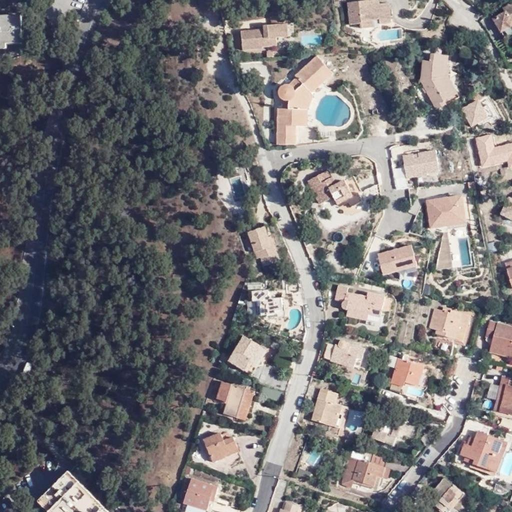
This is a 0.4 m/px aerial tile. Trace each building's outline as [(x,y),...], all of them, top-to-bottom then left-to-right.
[(380,5),(379,0),(348,3),(350,24),(360,23),(360,20),(374,19),(380,18),(381,23),(392,22),(390,4),(380,5)] [(511,3),(504,8),(506,12),(494,19),(505,37),(511,33),(511,3)] [(0,12),(0,44),(7,45),(7,41),(21,41),(21,13),(0,12)] [(264,30),(241,32),(243,50),(263,48),(262,47),(277,45),(276,38),(288,37),(286,16),(271,17),(272,25),(264,26),(264,30)] [(374,19),(360,20),(360,23),(361,28),(375,27),(374,19)] [(423,60),(421,80),(436,109),(459,97),(448,77),(449,66),(447,66),(449,56),(432,54),(431,61),(423,60)] [(281,97),(283,99),(283,109),(279,109),(278,135),(292,135),(292,126),(296,126),(307,126),(307,110),(313,95),(311,93),(333,73),(318,56),(296,76),(298,78),(289,86),(284,86),(281,89),(280,94),(281,97)] [(292,126),(292,135),(278,135),(278,144),(295,145),(296,126),(292,126)] [(497,151),(491,134),(477,139),(482,156),(497,151)] [(407,178),(428,175),(427,173),(440,171),(436,150),(418,153),(419,158),(414,159),(413,154),(403,156),(407,178)] [(331,178),(327,171),(308,180),(320,204),(334,197),(338,204),(347,199),(352,207),(363,201),(359,193),(362,191),(354,176),(337,185),(333,177),(331,178)] [(452,197),(427,201),(431,228),(444,232),(448,234),(448,229),(447,226),(467,223),(463,197),(452,198),(452,197)] [(268,237),(264,227),(249,232),(258,259),(261,257),(264,266),(280,261),(274,246),(271,247),(268,237)] [(453,267),(448,234),(444,232),(436,269),(453,267)] [(383,274),(398,270),(417,265),(412,245),(378,254),(383,274)] [(417,265),(398,270),(400,278),(414,281),(417,265)] [(346,309),(349,309),(347,316),(380,323),(386,296),(368,292),(367,297),(347,293),(348,287),(339,285),(336,300),(345,302),(343,304),(343,307),(346,309)] [(293,306),(292,293),(282,293),(282,298),(273,299),(269,295),(269,292),(267,290),(265,290),(264,292),(263,291),(253,291),(254,301),(257,301),(258,316),(276,314),(276,311),(283,311),(283,307),(293,306)] [(435,309),(430,327),(437,329),(436,333),(464,341),(470,316),(452,311),(451,313),(443,311),(435,309)] [(490,352),(511,357),(511,326),(490,321),(486,336),(493,338),(490,352)] [(248,372),(262,347),(244,337),(229,361),(248,372)] [(336,344),(331,360),(359,369),(366,349),(347,343),(345,341),(341,341),(339,345),(336,344)] [(267,350),(262,347),(248,372),(252,374),(267,350)] [(405,382),(419,386),(424,367),(390,356),(387,365),(396,368),(390,389),(400,392),(402,386),(404,387),(405,382)] [(424,367),(419,386),(418,389),(424,391),(427,389),(433,369),(424,367)] [(511,378),(503,376),(501,383),(507,385),(506,389),(503,389),(501,396),(498,395),(495,410),(511,414),(511,378)] [(245,420),(254,391),(223,382),(217,399),(228,403),(224,414),(245,420)] [(507,385),(501,383),(498,395),(501,396),(503,389),(506,389),(507,385)] [(338,394),(322,389),(313,420),(340,428),(338,435),(343,436),(344,432),(342,432),(343,429),(349,407),(335,404),(338,394)] [(443,403),(446,391),(442,389),(436,393),(434,407),(443,403)] [(368,420),(362,438),(371,441),(372,438),(394,446),(404,419),(382,411),(377,423),(368,420)] [(226,427),(223,421),(205,430),(216,451),(242,437),(234,423),(226,427)] [(497,472),(508,442),(478,431),(476,439),(473,447),(467,444),(465,444),(461,455),(466,456),(476,460),(474,464),(497,472)] [(467,444),(473,447),(476,439),(469,437),(467,444)] [(391,458),(411,464),(413,455),(394,449),(391,458)] [(371,463),(349,457),(343,483),(344,485),(351,488),(354,480),(378,487),(381,477),(382,478),(385,468),(383,467),(387,457),(374,453),(371,463)] [(220,476),(194,467),(187,490),(213,499),(220,476)] [(103,511),(65,475),(42,500),(54,511),(103,511)] [(463,492),(445,478),(432,494),(433,495),(429,500),(443,511),(444,511),(448,508),(451,510),(459,500),(457,499),(463,492)] [(297,511),(300,506),(287,502),(284,510),(282,509),(280,511),(297,511)]
